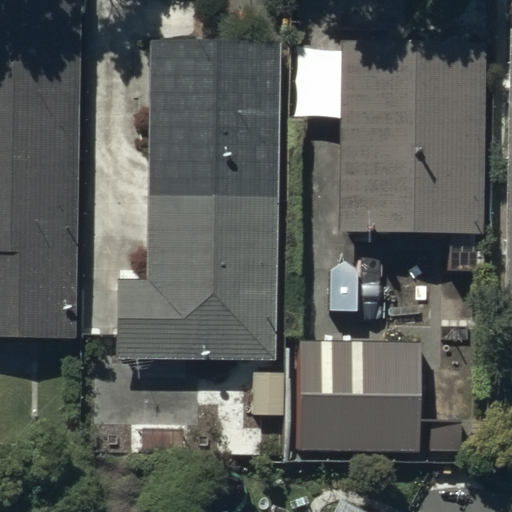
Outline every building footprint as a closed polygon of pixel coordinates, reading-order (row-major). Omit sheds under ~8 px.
[(75,0),(0,0),(0,340),(71,341),(75,0)] [(511,0),(506,0),(501,325),(511,324),(511,0)] [(269,361),(274,46),(145,44),(141,284),(113,283),(112,359),(269,361)] [(480,48),(336,46),(333,235),(477,237),(480,48)] [(416,345),(295,345),(294,455),(415,455),(416,345)] [(351,511),(335,503),(330,511),(351,511)]
